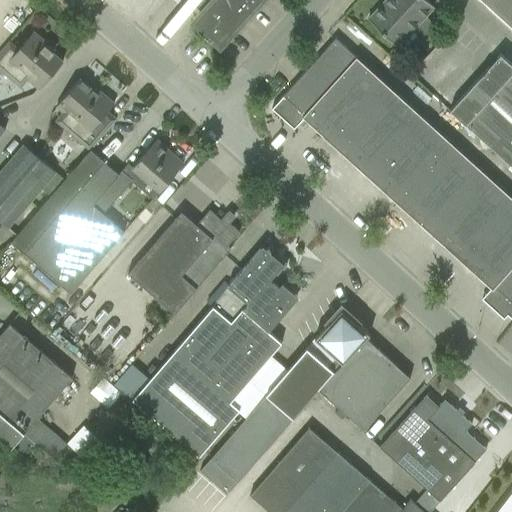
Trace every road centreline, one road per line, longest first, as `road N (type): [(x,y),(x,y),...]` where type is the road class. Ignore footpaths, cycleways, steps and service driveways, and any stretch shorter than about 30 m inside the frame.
road 1 (unclassified): [(511,391),(212,115)]
road 2 (unclassified): [(212,115),(91,0)]
road 3 (unclassified): [(212,115),(317,0)]
